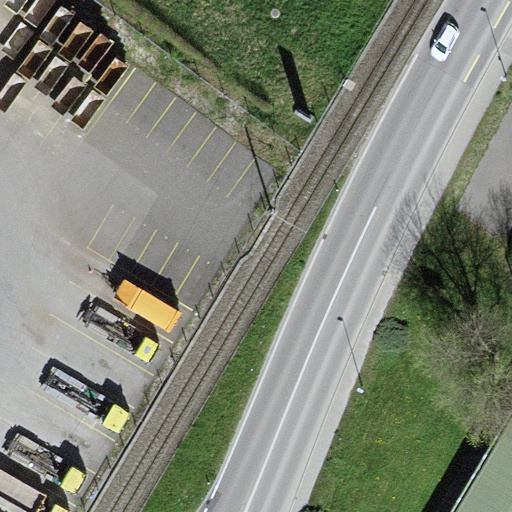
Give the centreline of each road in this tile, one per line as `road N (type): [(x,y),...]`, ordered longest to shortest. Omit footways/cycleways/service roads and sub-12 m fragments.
road 1 (secondary): [(243,511),(365,226),(483,0)]
road 2 (unknown): [(0,193),(56,226),(59,236),(58,251),(0,349)]
